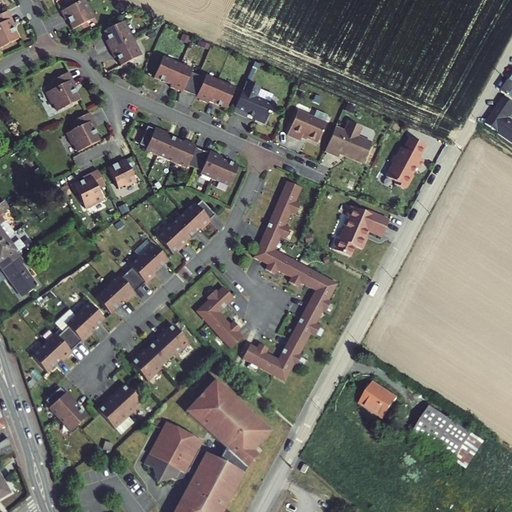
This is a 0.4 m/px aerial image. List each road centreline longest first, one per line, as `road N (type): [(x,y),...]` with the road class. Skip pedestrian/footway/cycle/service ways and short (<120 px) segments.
road 1 (residential): [(262,511),(511,49)]
road 2 (residential): [(48,47),(80,56),(102,84),(262,153)]
road 3 (residential): [(214,246),(95,358),(91,377)]
road 4 (tertiary): [(0,365),(44,498)]
